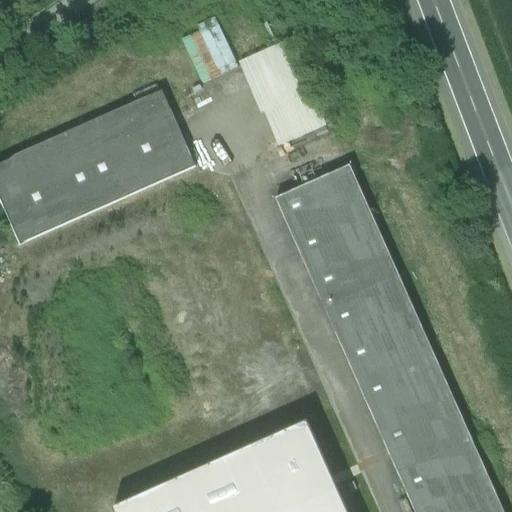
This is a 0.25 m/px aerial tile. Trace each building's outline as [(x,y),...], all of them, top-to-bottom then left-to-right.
[(220,20),(181,37),(201,84),(240,67),(220,20)] [(290,45),(239,68),(277,153),(328,130),(290,45)] [(164,89),(0,164),(0,192),(24,246),(199,165),(164,89)] [(503,511),(350,167),(276,200),(414,511),(503,511)] [(118,511),(349,511),(312,427),(118,511)]
